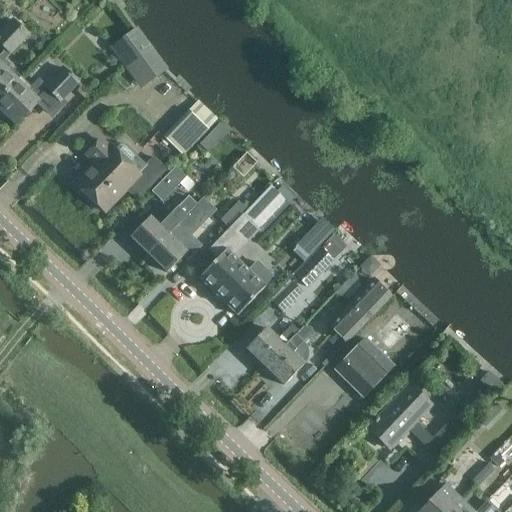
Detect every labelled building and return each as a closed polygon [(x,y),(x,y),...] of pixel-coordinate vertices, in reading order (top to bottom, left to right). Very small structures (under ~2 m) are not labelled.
[(10,65),(5,60),(29,36),(13,20),(0,33),(0,44),(6,50),(0,55),(0,98),(18,81),(6,70),(10,65)] [(166,70),(136,30),(115,45),(145,85),(166,70)] [(114,62),(106,53),(98,60),(107,69),(114,62)] [(0,111),(16,126),(49,91),(60,102),(78,84),(62,68),(44,87),(30,92),(18,81),(0,98),(0,111)] [(217,121),(198,103),(190,111),(209,129),(217,121)] [(183,156),(209,129),(190,111),(189,110),(163,137),(183,156)] [(137,200),(166,170),(154,159),(139,174),(111,147),(109,148),(100,140),(86,155),(95,163),(75,184),(104,212),(126,189),(137,200)] [(162,202),(186,178),(176,168),(152,192),(162,202)] [(149,255),(171,232),(182,221),(197,205),(188,197),(159,228),(149,218),(131,237),(149,255)] [(229,228),(241,215),(247,210),(239,202),(221,221),(229,228)] [(199,218),(204,212),(197,205),(182,221),(190,229),(200,219),(199,218)] [(258,231),(242,215),(234,223),(209,250),(218,259),(199,279),(238,316),(265,287),(263,285),(271,276),(256,262),(248,271),(234,257),(258,231)] [(198,259),(220,236),(210,226),(188,249),(198,259)] [(167,273),(186,253),(174,242),(177,239),(171,232),(149,255),(167,273)] [(347,343),(391,298),(373,280),(329,326),(347,343)] [(283,313),(303,293),(292,282),(272,302),(283,313)] [(265,367),(299,332),(292,325),(278,340),(266,329),(246,349),(265,367)] [(306,345),(304,342),(311,334),(312,334),(312,333),(313,332),(312,330),(312,329),(311,328),(310,328),(309,328),(307,328),(306,329),(304,327),(299,332),(265,367),(284,385),(304,365),(306,363),(307,361),(308,359),(308,357),(308,356),(308,354),(308,352),(308,351),(308,349),(307,347),(307,346),(306,345)] [(413,349),(392,329),(379,343),(400,363),(413,349)] [(363,398),(393,366),(365,339),(335,370),(363,398)] [(415,424),(431,406),(410,386),(368,429),(390,450),(409,430),(436,456),(461,430),(451,420),(432,440),(415,424)] [(483,414),(468,399),(462,405),(477,420),(483,414)] [(487,430),(505,412),(497,403),(479,421),(487,430)] [(478,488),(495,470),(489,464),(472,482),(478,488)] [(447,511),(460,499),(445,484),(418,511),(447,511)] [(473,511),(460,499),(447,511),(473,511)] [(502,511),(511,511),(511,499),(501,510),(502,511)]
